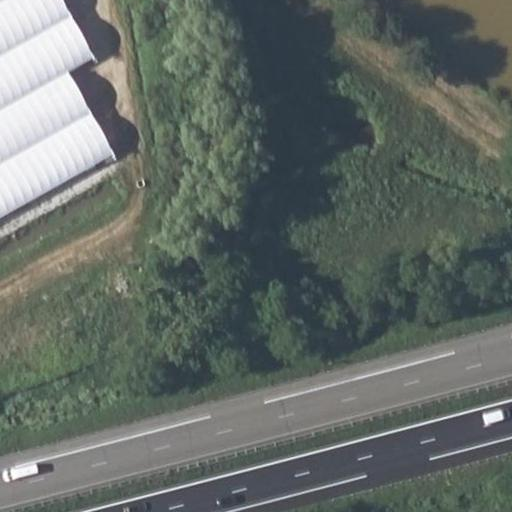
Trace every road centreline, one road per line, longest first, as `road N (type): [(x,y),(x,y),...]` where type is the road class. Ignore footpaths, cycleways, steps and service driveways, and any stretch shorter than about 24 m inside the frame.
road 1 (motorway): [(511,355),(0,489)]
road 2 (motorway): [(153,511),(511,418)]
